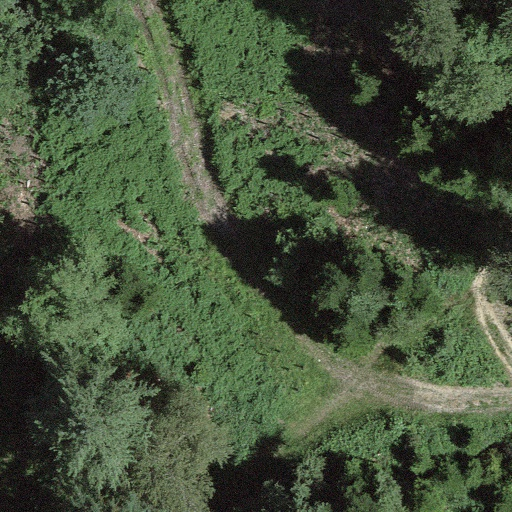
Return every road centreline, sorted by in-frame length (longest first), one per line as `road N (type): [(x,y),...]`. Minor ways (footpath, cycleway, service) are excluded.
road 1 (track): [(355,382),(256,276),(144,0)]
road 2 (track): [(511,400),(355,382),(201,511)]
